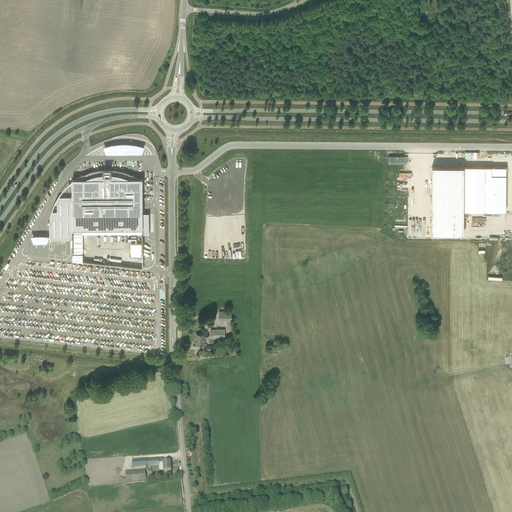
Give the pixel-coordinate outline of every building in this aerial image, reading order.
[(432,166),(431,233),(463,234),(464,211),(506,211),(506,167),(432,166)] [(69,184),(68,184),(69,185),(72,185),(72,197),(59,197),(58,197),(57,198),(56,200),(55,202),(56,202),(57,202),(57,211),(52,211),(51,213),(50,218),(50,223),(49,228),(50,234),(50,236),(50,238),(51,240),(51,239),(72,239),(72,234),(83,234),(83,229),(137,229),(137,234),(143,234),(148,234),(149,234),(149,213),(148,213),(143,213),(142,203),(142,196),(142,191),(142,182),(143,182),(143,181),(142,181),(142,178),(139,178),(138,178),(134,176),(130,174),(125,172),(121,171),(116,170),(111,169),(111,170),(110,169),(104,169),(103,170),(103,169),(98,170),(93,171),(89,172),(84,174),(80,176),(76,179),(72,179),(72,181),(71,182),(70,183),(69,184)] [(133,243),(133,255),(144,255),(143,243),(133,243)] [(217,321),(234,320),(234,311),(219,311),(219,317),(217,317),(217,321)] [(216,338),(225,338),(225,329),(215,329),(210,330),(211,339),(216,338)] [(204,338),(209,338),(209,334),(197,334),(197,345),(204,345),(204,338)] [(170,461),(163,462),(162,458),(158,459),(146,459),(147,467),(159,466),(158,462),(162,462),(163,471),(171,471),(170,461)] [(126,484),(145,482),(145,471),(125,473),(126,484)]
